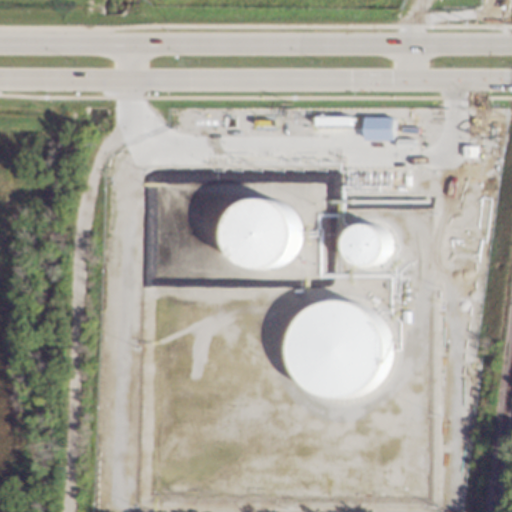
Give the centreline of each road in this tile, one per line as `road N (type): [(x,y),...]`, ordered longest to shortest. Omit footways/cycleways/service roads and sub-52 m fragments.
road 1 (secondary): [(511,45),(0,42)]
road 2 (secondary): [(0,80),(511,80)]
